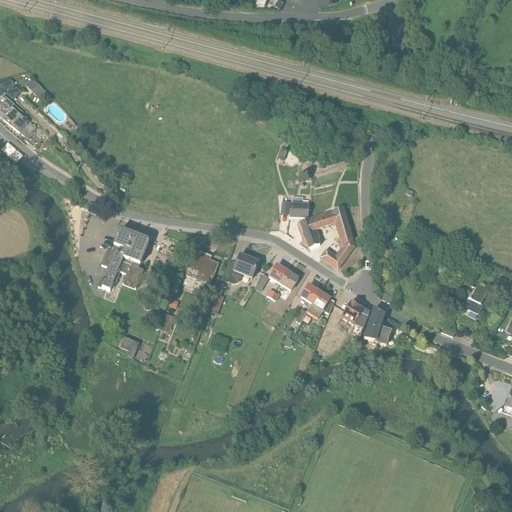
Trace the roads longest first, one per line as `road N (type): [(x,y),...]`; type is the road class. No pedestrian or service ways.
road 1 (residential): [(358,293),(276,240),(115,211),(0,127)]
road 2 (unclassified): [(358,293),(366,266),(363,184),(395,62),(397,0)]
road 3 (residential): [(511,370),(358,293)]
